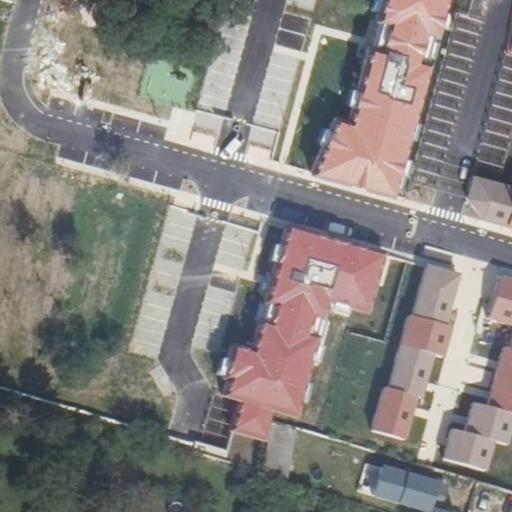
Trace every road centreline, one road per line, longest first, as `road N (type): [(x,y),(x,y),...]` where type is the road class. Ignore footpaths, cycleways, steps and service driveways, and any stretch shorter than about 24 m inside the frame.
road 1 (residential): [(40,127),(485,247)]
road 2 (residential): [(485,247),(427,460)]
road 3 (residential): [(40,127),(18,102),(12,79),(30,0)]
